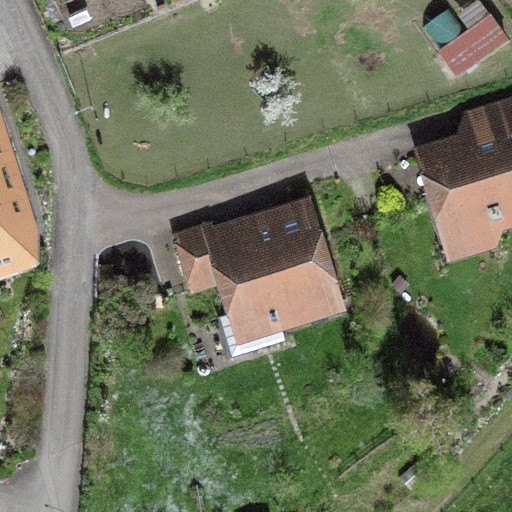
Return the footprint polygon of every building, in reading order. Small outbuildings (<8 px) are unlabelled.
[(469,0),(423,31),(455,81),(510,46),(479,0),(469,0)] [(456,138),(414,153),(418,164),(401,169),(410,202),(427,197),(447,267),(498,253),(503,237),(511,234),(511,98),(464,113),(456,138)] [(0,282),(46,269),(0,116),(0,282)] [(287,351),(283,336),(347,317),(311,198),(212,228),(211,223),(171,234),(190,295),(215,287),(224,318),(217,320),(229,360),(241,356),(243,365),(287,351)] [(415,463),(398,480),(411,494),(429,478),(415,463)]
